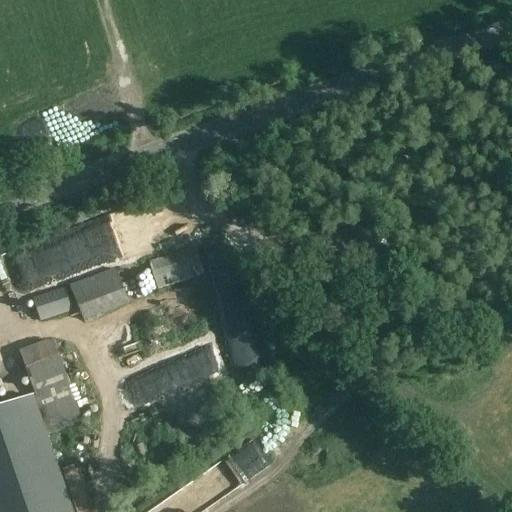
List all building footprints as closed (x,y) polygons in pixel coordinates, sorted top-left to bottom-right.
[(158,290),(204,275),(194,247),(148,263),(158,290)] [(86,321),(129,304),(115,270),(71,286),(86,321)] [(71,312),(63,288),(31,298),(40,322),(71,312)] [(68,383),(65,373),(52,341),(19,354),(50,434),(83,421),(68,383)] [(0,511),(71,511),(33,397),(0,408),(0,378),(5,377),(0,363),(0,511)]
